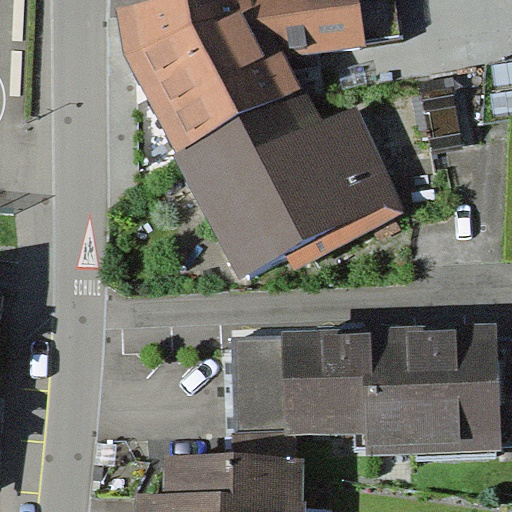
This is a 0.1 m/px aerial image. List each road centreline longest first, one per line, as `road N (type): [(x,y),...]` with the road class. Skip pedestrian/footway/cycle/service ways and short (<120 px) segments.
road 1 (residential): [(511,301),(53,320)]
road 2 (residential): [(93,0),(53,320)]
road 3 (residential): [(53,320),(38,511)]
